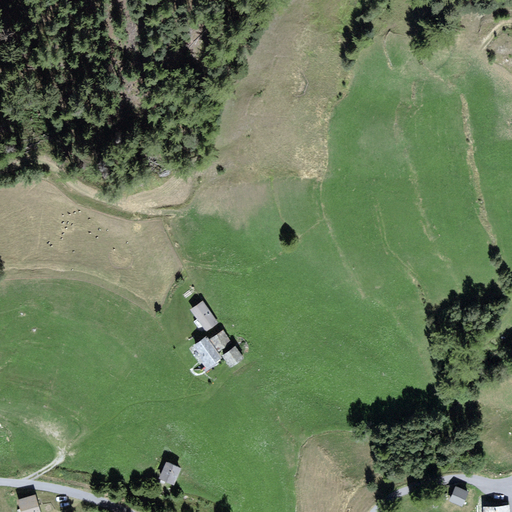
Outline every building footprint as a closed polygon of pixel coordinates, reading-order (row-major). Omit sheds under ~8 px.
[(207,304),(195,310),(207,332),(219,325),(207,304)] [(225,334),(215,340),(222,351),(232,345),(225,334)] [(209,339),(196,347),(209,368),(222,360),(209,339)] [(240,349),(227,356),(233,367),(246,360),(240,349)] [(184,469),(171,463),(163,479),(176,485),(184,469)] [(465,502),(470,485),(454,481),(449,498),(465,502)] [(40,511),(36,497),(21,501),(23,511),(40,511)]
